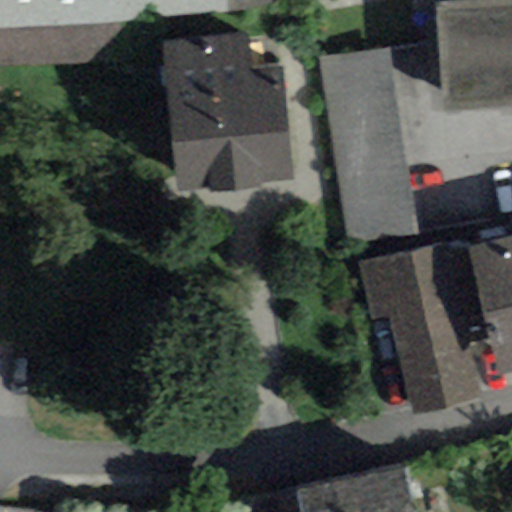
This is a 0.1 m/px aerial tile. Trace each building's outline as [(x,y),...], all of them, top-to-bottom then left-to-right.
[(0,0),(0,31),(88,27),(89,0),(0,0)] [(230,0),(89,0),(88,27),(229,17),(230,0)] [(511,0),(479,0),(437,3),(444,114),(511,109),(511,0)] [(165,44),(179,191),(292,181),(280,63),(246,66),(243,36),(165,44)] [(414,236),(387,50),(319,60),(346,245),(414,236)] [(511,237),(466,248),(493,376),(511,371),(511,237)] [(447,246),(356,265),(369,325),(393,321),(413,417),(481,402),(447,246)] [(294,493),(297,511),(416,511),(407,468),(294,493)]
